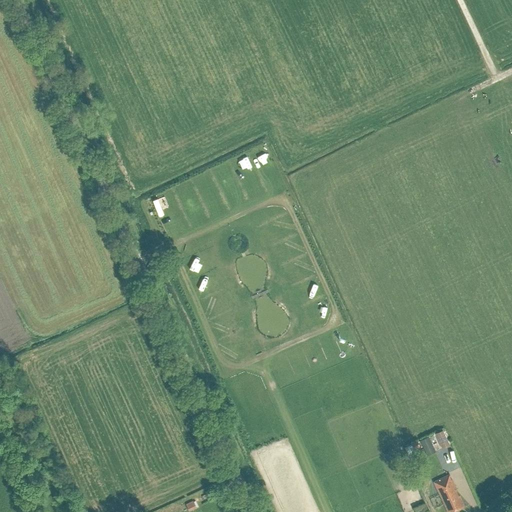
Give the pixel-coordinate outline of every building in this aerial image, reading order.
[(451,444),(444,429),(435,433),(442,448),(451,444)] [(409,456),(415,453),(413,449),(419,446),(417,441),(411,444),(405,447),(409,456)] [(448,511),(452,511),(466,506),(461,496),(459,497),(455,489),(457,489),(450,474),(435,481),(448,511)] [(194,499),(197,506),(205,503),(203,496),(194,499)] [(188,511),(196,507),(192,500),(185,504),(188,511)]
